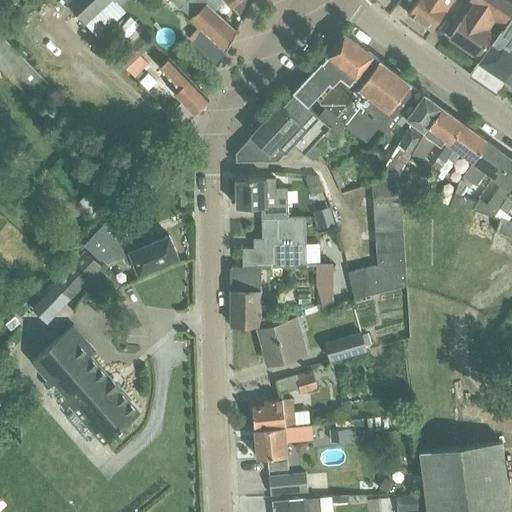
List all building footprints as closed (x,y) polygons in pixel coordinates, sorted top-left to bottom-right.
[(71,0),(67,4),(84,23),(108,0),(112,0),(118,6),(124,0),(71,0)] [(171,0),(179,8),(187,0),(171,0)] [(187,0),(179,8),(190,16),(189,18),(192,23),(201,31),(225,52),(236,31),(215,9),(224,0),(225,0),(240,14),(236,18),(240,22),(252,0),(187,0)] [(452,0),(417,0),(408,14),(432,30),(452,0)] [(466,14),(449,39),(477,57),(493,33),(488,30),(494,21),(501,26),(511,10),(511,4),(505,0),(471,0),(474,2),(467,13),(466,14)] [(470,74),(470,75),(495,92),(504,78),(505,78),(511,67),(511,15),(503,28),(501,27),(470,74)] [(225,52),(201,31),(191,42),(213,62),(223,51),(225,52)] [(0,32),(0,69),(32,102),(51,82),(0,32)] [(305,78),(293,91),(295,93),(308,104),(314,97),(319,101),(318,101),(326,107),(320,115),(332,125),(380,61),(343,34),(322,60),(318,59),(314,64),(315,67),(312,69),(308,65),(300,74),(305,78)] [(136,80),(150,66),(141,57),(153,47),(144,38),(119,61),(136,80)] [(194,113),(208,99),(168,58),(160,66),(180,87),(174,93),(194,113)] [(332,125),(329,129),(338,134),(344,125),(366,141),(377,126),(386,133),(395,122),(396,119),(410,103),(419,90),(410,83),(380,61),(332,125)] [(293,91),(236,152),(236,163),(277,162),(279,160),(294,144),(305,155),(329,128),(329,129),(332,125),(330,126),(307,104),(308,104),(295,93),(293,91)] [(423,93),(414,106),(410,103),(396,119),(395,122),(400,126),(406,118),(410,122),(397,144),(399,146),(412,152),(422,133),(441,107),(423,93)] [(422,133),(412,152),(418,157),(423,160),(435,142),(440,146),(444,141),(447,143),(463,122),(441,107),(422,133)] [(447,143),(431,164),(439,170),(440,171),(445,175),(461,153),(472,161),(487,140),(463,122),(447,143)] [(458,183),(451,207),(472,208),(477,201),(463,196),(473,181),(476,184),(486,170),(496,178),(497,178),(511,157),(487,140),(472,161),(473,162),(458,183)] [(314,145),(306,155),(312,159),(313,160),(313,159),(321,150),(314,145)] [(477,201),(472,208),(474,209),(494,215),(500,207),(511,189),(511,158),(511,157),(497,178),(496,178),(495,179),(502,183),(487,203),(479,197),(477,201)] [(337,168),(332,170),(341,189),(346,186),(337,168)] [(440,171),(436,177),(441,180),(445,175),(440,171)] [(372,196),(400,195),(399,191),(394,175),(372,184),(372,196)] [(262,217),(288,216),(287,188),(276,188),(276,177),(237,178),(237,206),(262,205),(262,217)] [(98,183),(77,203),(95,221),(115,201),(98,183)] [(500,207),(494,215),(500,218),(497,228),(511,235),(511,232),(511,222),(508,221),(511,217),(506,213),(511,204),(511,189),(507,196),(500,207)] [(400,206),(400,195),(372,196),(373,207),(400,206)] [(109,216),(83,244),(100,260),(102,258),(108,263),(125,256),(128,264),(133,261),(138,273),(150,268),(177,257),(168,235),(141,246),(140,243),(138,242),(136,241),(132,239),(130,241),(126,232),(122,228),(138,210),(127,200),(111,218),(109,216)] [(400,217),(400,206),(373,207),(373,219),(400,217)] [(335,224),(330,207),(314,211),(319,229),(335,224)] [(253,247),(243,248),(244,265),(262,265),(286,264),(300,264),(316,264),(320,264),(320,244),(306,244),(306,242),(305,216),(288,216),(262,217),(263,237),(253,237),(253,247)] [(400,217),(373,219),(374,230),(401,229),(400,217)] [(401,229),(374,230),(374,242),(401,241),(401,229)] [(402,252),(401,241),(374,242),(375,253),(402,252)] [(70,298),(101,266),(85,250),(54,283),(70,298)] [(402,264),(402,252),(375,253),(375,265),(402,264)] [(320,307),(331,304),(331,264),(320,264),(316,264),(316,283),(320,307)] [(375,265),(364,268),(370,294),(403,286),(402,264),(375,265)] [(262,265),(244,265),(231,266),(231,325),(261,325),(262,265)] [(370,294),(364,268),(348,272),(354,298),(370,294)] [(14,297),(0,309),(7,316),(20,303),(14,297)] [(16,317),(6,325),(12,331),(21,323),(16,317)] [(300,354),(305,353),(300,333),(294,334),(291,319),(258,328),(267,364),(300,354)] [(73,325),(33,360),(50,379),(44,383),(65,407),(71,403),(105,443),(140,413),(120,390),(122,389),(111,376),(109,377),(90,355),(80,344),(85,339),(73,325)] [(330,361),(364,350),(359,332),(326,343),(330,361)] [(299,392),(319,387),(314,370),(275,380),(279,392),(298,387),(299,392)] [(408,383),(394,384),(395,397),(409,396),(408,383)] [(254,429),(309,424),(308,410),(293,412),(292,398),(263,401),(263,405),(252,406),(254,429)] [(342,409),(335,410),(336,421),(343,420),(352,419),(350,403),(342,403),(342,409)] [(309,424),(254,429),(257,458),(267,457),(268,472),(288,470),(285,442),(313,439),(312,424),(309,424)] [(354,428),(331,430),(332,441),(355,439),(354,428)] [(439,448),(424,450),(424,451),(430,511),(511,511),(503,440),(456,446),(455,446),(439,448)] [(269,476),(271,496),(308,492),(306,472),(269,476)] [(387,492),(393,482),(385,478),(379,487),(387,492)] [(0,490),(0,511),(11,503),(0,490)] [(422,494),(398,497),(399,511),(423,509),(422,494)] [(321,511),(322,510),(320,497),(305,499),(273,503),(273,511),(321,511)]
